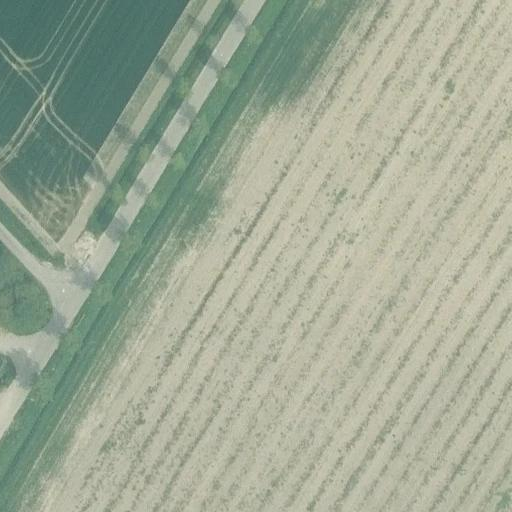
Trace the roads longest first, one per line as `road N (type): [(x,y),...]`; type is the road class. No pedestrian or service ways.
road 1 (unclassified): [(67,307),(259,0)]
road 2 (unclassified): [(67,307),(0,420)]
